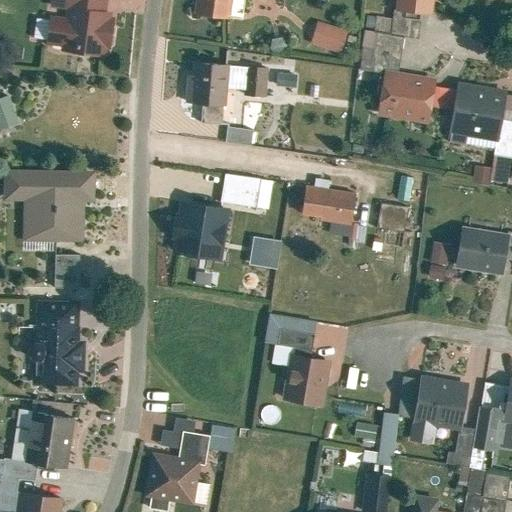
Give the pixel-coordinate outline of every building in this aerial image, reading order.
[(55,0),(54,14),(68,16),(66,25),(52,23),(48,50),(62,52),(62,55),(107,62),(114,17),(107,16),(110,1),(100,0),(55,0)] [(194,0),(192,19),(228,24),(231,0),(194,0)] [(395,0),(394,15),(430,19),(432,0),(395,0)] [(345,35),(316,26),(310,47),(338,56),(345,35)] [(398,74),(403,42),(364,35),(358,74),(380,77),(381,72),(398,74)] [(188,108),(201,109),(200,126),(221,128),(224,93),(226,69),(191,67),(188,108)] [(246,71),(226,69),(224,93),(244,95),(246,71)] [(267,72),(246,71),(244,101),(265,102),(267,72)] [(433,83),(383,75),(376,119),(426,127),(429,110),(432,90),(433,83)] [(505,96),(453,87),(452,94),(449,113),(445,135),(496,144),(500,123),(504,99),(505,96)] [(452,94),(432,90),(429,110),(449,113),(452,94)] [(0,132),(19,127),(10,99),(0,102),(0,132)] [(511,99),(504,99),(500,123),(511,125),(511,99)] [(252,133),(225,130),(224,146),(250,149),(252,133)] [(472,186),(487,189),(490,172),(475,169),(472,186)] [(408,204),(409,173),(397,173),(397,203),(408,204)] [(96,174),(6,174),(5,205),(25,205),(25,243),(85,244),(85,206),(95,206),(96,174)] [(260,184),(223,178),(219,207),(255,213),(260,184)] [(354,198),(305,190),(300,221),(349,229),(354,198)] [(171,257),(219,265),(227,214),(179,206),(171,257)] [(405,211),(380,207),(377,231),(402,235),(405,211)] [(459,238),(452,272),(500,281),(506,246),(459,238)] [(246,269),(275,274),(280,247),(251,242),(246,269)] [(428,266),(445,269),(448,249),(432,246),(428,266)] [(56,292),(81,292),(81,258),(56,258),(56,292)] [(442,270),(428,269),(427,281),(441,283),(442,270)] [(86,345),(79,345),(79,305),(38,305),(38,367),(48,367),(48,390),(79,390),(79,376),(85,376),(86,345)] [(281,406),(321,412),(327,378),(340,381),(348,330),(269,318),(264,347),(273,348),(270,369),(287,372),(281,406)] [(465,391),(419,383),(409,444),(433,448),(435,431),(458,435),(465,391)] [(511,383),(507,383),(506,390),(501,416),(499,427),(504,428),(500,450),(511,452),(511,383)] [(483,386),(478,412),(501,416),(506,390),(483,386)] [(478,412),(471,452),(493,456),(499,427),(501,416),(478,412)] [(28,466),(68,472),(76,423),(36,416),(28,466)] [(376,467),(391,469),(398,419),(383,417),(376,467)] [(357,438),(377,440),(379,425),(359,422),(357,438)] [(221,450),(232,452),(235,433),(225,431),(221,450)] [(157,449),(179,452),(177,460),(152,456),(144,501),(191,509),(198,469),(204,470),(209,440),(160,432),(157,449)] [(470,474),(466,499),(506,505),(510,480),(470,474)] [(360,511),(385,511),(390,482),(365,479),(360,511)] [(0,511),(19,511),(22,496),(0,492),(0,511)] [(21,511),(62,511),(64,503),(24,496),(21,511)] [(463,511),(504,511),(506,505),(466,499),(463,511)] [(411,500),(409,511),(435,511),(437,504),(411,500)]
